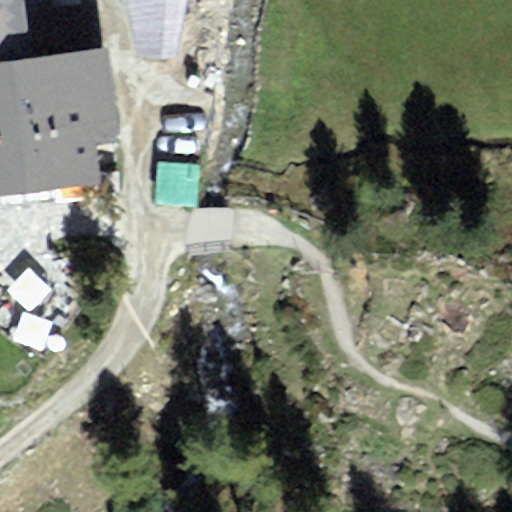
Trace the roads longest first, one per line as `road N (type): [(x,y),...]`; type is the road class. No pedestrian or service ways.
road 1 (track): [(147,239),(147,276),(124,340),(106,366),(0,455)]
road 2 (track): [(112,0),(147,239)]
road 3 (track): [(147,239),(0,222)]
